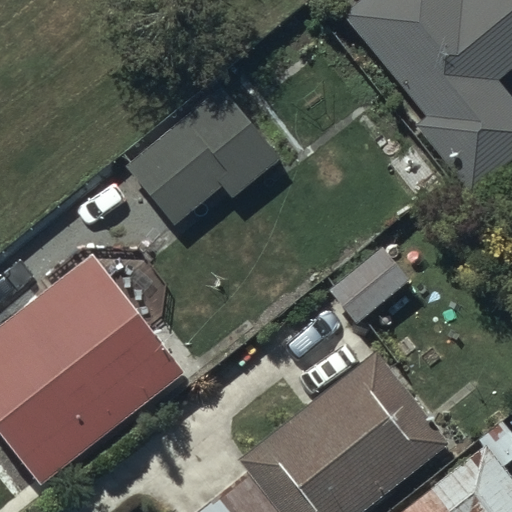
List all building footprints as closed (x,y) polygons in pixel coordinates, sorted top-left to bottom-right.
[(511,0),(360,0),(342,14),(426,120),(416,128),(468,194),(511,159),(511,102),(496,83),(511,69),(511,0)] [(282,158),(221,86),(123,169),(172,227),(218,188),(230,202),(282,158)] [(322,290),(330,298),(356,329),(411,281),(377,242),(322,290)] [(180,377),(89,259),(0,326),(0,442),(35,488),(180,377)] [(170,511),(362,511),(448,444),(376,354),(239,463),(248,474),(200,511),(172,511),(170,511)] [(511,511),(511,488),(483,450),(401,511),(511,511)]
